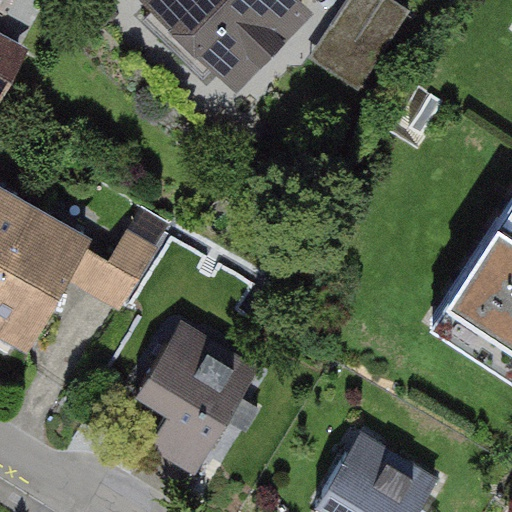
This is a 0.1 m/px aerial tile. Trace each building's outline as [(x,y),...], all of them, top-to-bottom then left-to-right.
[(316,17),(297,0),(128,0),(235,101),(316,17)] [(419,16),(394,0),(353,0),(311,66),(365,101),(419,16)] [(0,36),(0,106),(20,117),(50,63),(0,36)] [(0,281),(36,217),(0,196),(0,281)] [(511,204),(502,198),(428,313),(511,367),(511,204)] [(90,246),(36,217),(0,281),(0,335),(30,353),(90,246)] [(273,382),(174,320),(133,386),(232,447),(273,382)] [(355,433),(316,498),(338,511),(420,511),(439,482),(355,433)]
